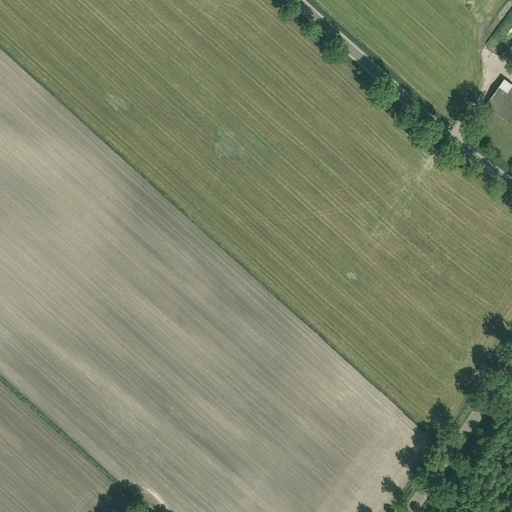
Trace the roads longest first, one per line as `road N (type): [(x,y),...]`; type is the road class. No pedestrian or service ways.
road 1 (unclassified): [(511,186),(293,0)]
road 2 (unclassified): [(409,511),(511,365)]
